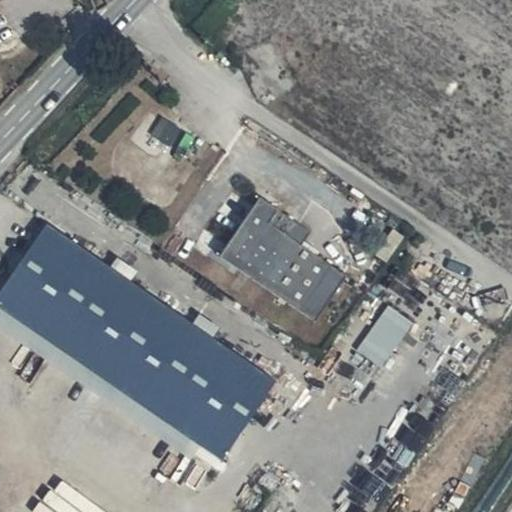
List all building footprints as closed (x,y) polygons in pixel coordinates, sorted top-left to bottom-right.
[(223,257),(315,323),(348,277),(304,247),(313,234),(263,199),(223,257)] [(50,225),(15,276),(117,345),(243,430),(275,384),(50,225)] [(0,296),(0,312),(95,380),(117,345),(15,276),(0,296)] [(414,329),(388,311),(358,352),(383,370),(414,329)] [(218,466),(243,430),(117,345),(95,380),(218,466)]
